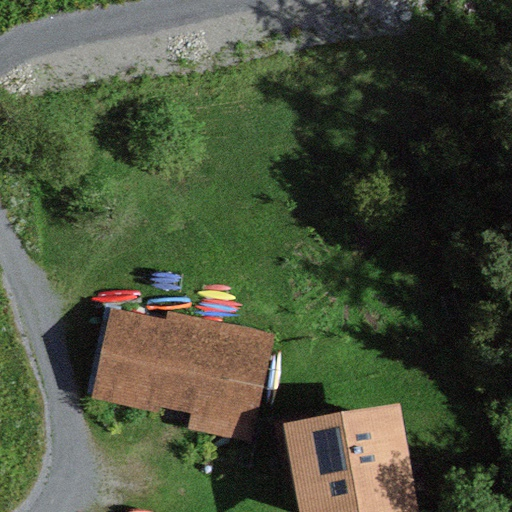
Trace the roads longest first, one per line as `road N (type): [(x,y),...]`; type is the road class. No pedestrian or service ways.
road 1 (track): [(50,511),(74,471),(73,417),(0,218)]
road 2 (track): [(0,42),(167,0)]
